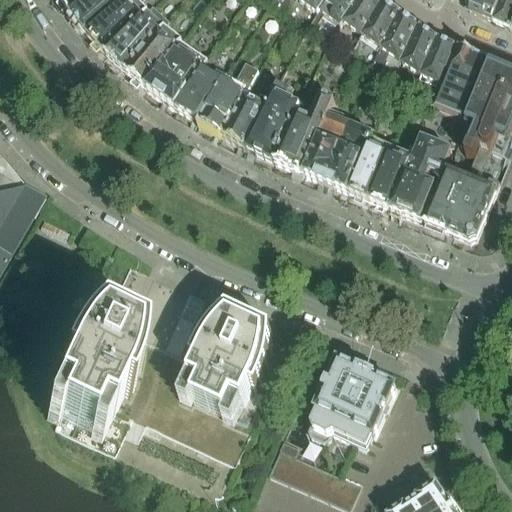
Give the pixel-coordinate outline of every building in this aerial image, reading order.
[(57,0),(71,20),(96,0),(57,0)] [(96,0),(71,20),(88,41),(132,1),(131,0),(96,0)] [(255,0),(269,10),(275,0),(255,0)] [(275,0),(269,10),(285,21),(294,7),(286,2),(287,0),(275,0)] [(303,0),(299,6),(316,19),(318,16),(330,0),(303,0)] [(340,32),(342,28),(362,0),(334,0),(321,18),(318,16),(316,19),(307,32),(315,38),(321,29),(318,27),(324,20),(340,32)] [(362,0),(342,28),(358,39),(381,5),(374,0),(362,0)] [(470,0),(467,9),(470,15),(493,25),(503,0),(470,0)] [(511,0),(503,0),(493,25),(510,32),(511,27),(511,0)] [(88,41),(107,60),(148,17),(132,1),(88,41)] [(373,49),(396,16),(381,5),(358,39),(373,49)] [(148,17),(107,60),(107,61),(119,72),(120,72),(126,78),(166,31),(169,27),(153,12),(148,17)] [(412,39),(417,31),(396,16),(373,49),(381,54),(368,76),(393,87),(401,68),(414,41),(412,39)] [(126,78),(147,95),(178,56),(185,48),(166,31),(126,78)] [(421,82),(437,44),(420,32),(414,41),(401,68),(420,82),(421,82)] [(442,92),(455,63),(453,62),(457,53),(437,44),(421,82),(419,87),(436,93),(438,90),(442,92)] [(461,143),(488,77),(485,76),(489,67),(476,61),(459,54),(455,63),(442,92),(433,114),(460,125),(454,140),(461,143)] [(204,73),(178,56),(147,95),(177,116),(201,77),(204,73)] [(488,77),(461,143),(460,145),(480,153),(475,165),(486,169),(491,157),(510,165),(511,160),(511,76),(492,68),(488,77)] [(200,129),(223,142),(246,102),(259,77),(246,69),(238,86),(238,89),(227,82),(223,89),(200,129)] [(200,129),(223,89),(201,77),(177,116),(200,129)] [(223,142),(246,155),(278,91),(278,90),(266,83),(259,98),(260,104),(258,108),(246,102),(223,142)] [(287,95),(278,91),(246,155),(275,169),(297,120),(301,111),(287,105),(289,102),(287,95)] [(404,92),(401,99),(412,105),(415,98),(404,92)] [(382,93),(378,104),(385,107),(390,96),(382,93)] [(303,183),(304,181),(332,116),(336,106),(321,100),(308,95),(301,111),(297,120),(275,169),(276,169),(275,170),(294,178),(293,179),(303,183)] [(318,187),(327,191),(352,131),(343,128),(345,121),(332,116),(304,181),(318,187)] [(352,131),(327,191),(336,194),(349,199),(372,146),(374,140),(376,134),(354,126),(352,131)] [(371,209),(391,217),(422,142),(408,137),(401,158),(394,155),(371,209)] [(452,155),(422,142),(391,217),(391,218),(404,223),(404,222),(422,230),(452,155)] [(349,199),(371,209),(394,155),(372,146),(349,199)] [(480,181),(486,169),(475,165),(470,176),(450,168),(425,230),(446,239),(447,238),(469,248),(470,249),(478,245),(477,245),(500,189),(480,181)] [(7,313),(0,308),(0,279),(45,203),(25,191),(0,176),(0,309),(7,314),(7,313)] [(107,261),(102,273),(110,276),(116,264),(107,261)] [(223,321),(218,326),(214,330),(210,335),(207,340),(203,345),(200,350),(197,355),(195,360),(192,366),(198,368),(190,384),(201,389),(193,406),(226,421),(234,405),(244,410),(252,393),(257,396),(260,391),(262,385),(264,381),(265,377),(267,372),(268,367),(270,361),(271,355),(271,349),(272,343),(272,336),(228,316),(223,321)] [(142,362),(143,355),(143,349),(143,343),(100,322),(95,327),(91,331),(86,336),(82,340),(79,345),(75,350),(72,355),(69,361),(66,366),(63,372),(69,375),(56,402),(67,407),(59,423),(92,438),(100,422),(111,427),(123,400),(129,402),(132,396),(134,391),(136,385),(138,380),(139,374),(141,368),(142,362)] [(379,378),(371,374),(362,370),(359,377),(338,368),(316,417),(317,418),(308,437),(310,443),(324,449),(330,447),(333,441),(367,456),(373,443),(375,444),(397,394),(376,385),(379,378)] [(297,465),(275,457),(265,483),(286,491),(297,465)] [(319,474),(297,465),(286,491),(308,500),(319,474)] [(341,482),(319,474),(308,500),(329,508),(341,482)] [(352,511),(363,490),(341,482),(329,508),(340,511),(352,511)] [(459,511),(467,507),(463,501),(460,504),(458,507),(456,508),(450,510),(437,491),(418,503),(419,505),(409,511),(459,511)]
